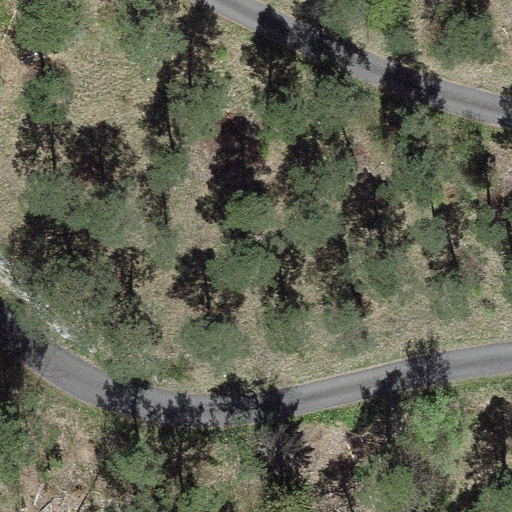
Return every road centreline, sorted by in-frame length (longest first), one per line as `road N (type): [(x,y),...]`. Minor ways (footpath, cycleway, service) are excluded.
road 1 (residential): [(0,323),(101,389),(193,411),(259,407),(511,356)]
road 2 (residential): [(221,0),(419,85),(511,111)]
